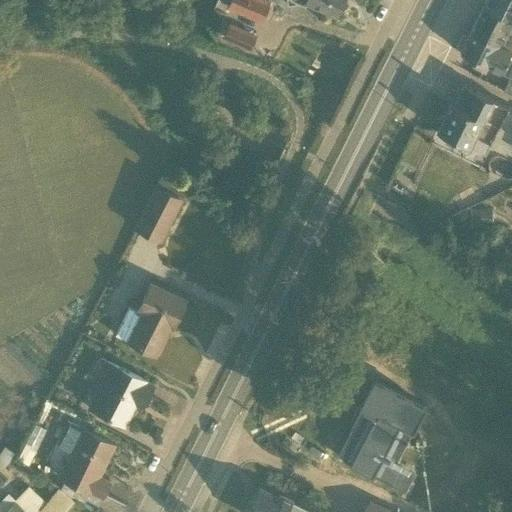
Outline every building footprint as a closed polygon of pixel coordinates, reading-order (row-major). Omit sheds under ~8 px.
[(228,0),(226,5),(260,20),(269,1),(266,0),(228,0)] [(308,0),(335,12),(341,0),(308,0)] [(511,18),(511,0),(485,0),(483,6),(509,19),(510,17),(511,18)] [(509,19),(483,6),(470,30),(497,42),(511,50),(511,18),(510,17),(509,19)] [(248,48),(253,35),(232,25),(226,38),(248,48)] [(511,72),(511,50),(497,42),(470,30),(460,52),(487,65),(510,76),(511,72)] [(485,154),(508,107),(464,85),(464,86),(477,93),(468,111),(450,102),(444,116),(440,116),(436,124),(438,127),(436,130),(485,154)] [(160,240),(181,197),(182,195),(157,183),(134,228),(142,231),(160,240)] [(491,207),(470,208),(471,225),(492,224),(491,207)] [(168,335),(185,299),(150,282),(137,309),(129,305),(115,333),(128,339),(128,340),(155,354),(165,334),(168,335)] [(140,391),(148,395),(153,383),(114,364),(92,409),(124,424),(140,391)] [(365,411),(341,458),(391,483),(401,464),(393,460),(400,446),(388,441),(396,424),(411,431),(424,404),(372,378),(357,407),(365,411)] [(102,495),(110,480),(99,475),(114,443),(82,427),(58,474),(91,491),(91,489),(102,495)] [(59,487),(40,511),(41,511),(63,511),(74,499),(59,487)] [(277,497),(259,488),(252,502),(248,502),(245,509),(247,511),(246,511),(310,511),(312,509),(279,494),(277,497)] [(25,511),(14,501),(2,511),(25,511)] [(392,511),(370,501),(364,511),(392,511)]
